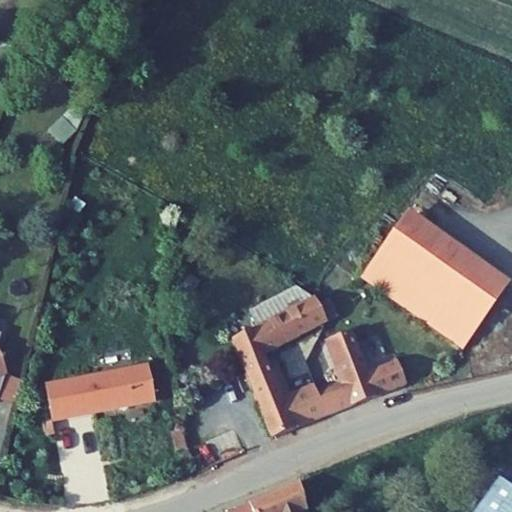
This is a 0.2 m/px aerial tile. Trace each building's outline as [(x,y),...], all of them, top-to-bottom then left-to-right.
[(63,145),(86,120),(72,108),(49,132),(63,145)] [(511,273),(421,211),(386,260),(498,337),(511,317),(511,273)] [(246,342),(286,441),(340,419),(327,388),(303,398),(293,373),(286,376),(277,358),(340,325),(327,300),(312,290),(263,316),(271,329),(246,342)] [(381,376),(366,339),(342,349),(359,392),(333,402),(340,419),(420,388),(410,364),(381,376)] [(142,402),(166,397),(160,365),(57,386),(63,418),(126,405),(130,408),(140,405),(142,402)] [(511,511),(511,472),(481,511),(511,511)] [(305,511),(298,484),(228,511),(305,511)]
